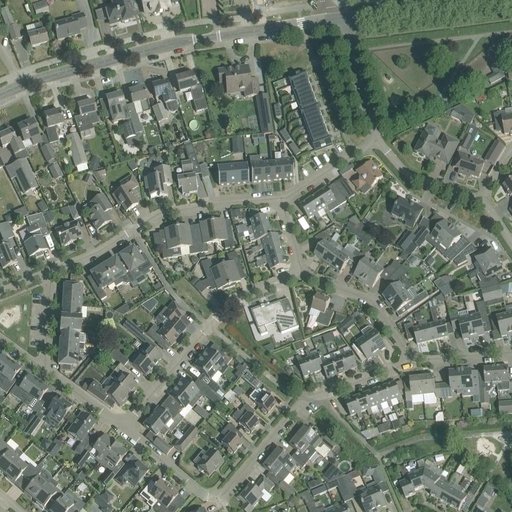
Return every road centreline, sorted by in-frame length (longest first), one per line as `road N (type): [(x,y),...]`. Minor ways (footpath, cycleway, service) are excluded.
road 1 (tertiary): [(0,94),(182,41),(328,21)]
road 2 (residential): [(219,502),(290,411),(411,361)]
road 3 (residential): [(50,270),(159,212),(278,197)]
road 4 (residential): [(123,428),(237,299),(303,275)]
road 5 (tertiary): [(344,20),(509,0)]
road 6 (residential): [(411,361),(369,299),(303,275)]
road 7 (residential): [(483,201),(408,175),(377,139)]
road 8 (residential): [(377,139),(344,20)]
road 9 (residential): [(219,502),(196,492),(123,428)]
